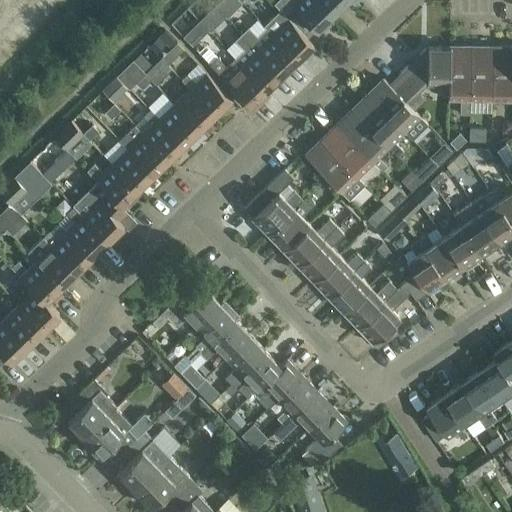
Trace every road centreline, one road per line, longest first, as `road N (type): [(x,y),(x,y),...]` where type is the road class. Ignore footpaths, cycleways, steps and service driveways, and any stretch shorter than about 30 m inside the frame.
road 1 (residential): [(194,209),(350,372),(370,381),(394,376),(511,300)]
road 2 (residential): [(194,209),(410,0)]
road 3 (residential): [(0,429),(83,342),(108,291),(194,209)]
road 4 (residential): [(0,430),(23,443),(89,511)]
